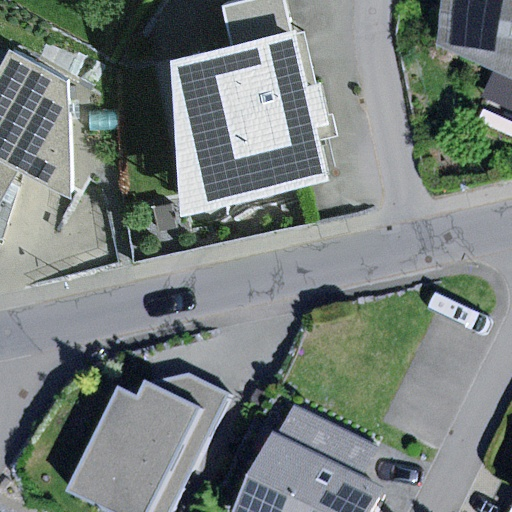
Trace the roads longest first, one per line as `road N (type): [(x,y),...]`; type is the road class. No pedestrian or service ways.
road 1 (residential): [(0,337),(416,250)]
road 2 (residential): [(416,250),(372,65),(370,0)]
